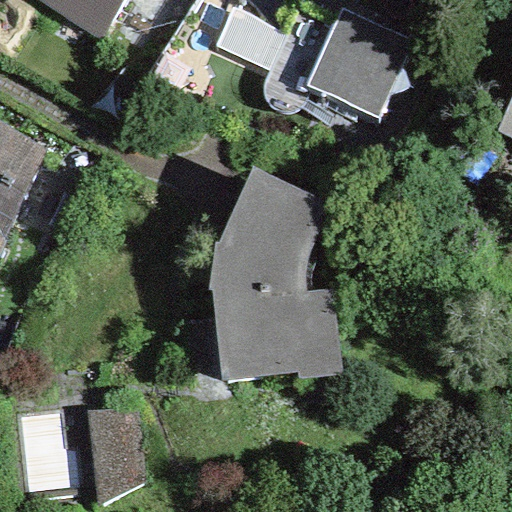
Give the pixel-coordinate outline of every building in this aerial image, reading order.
[(47,0),(104,35),(125,0),(47,0)] [(343,17),(337,30),(299,13),(288,37),(267,84),(265,88),(265,92),(265,97),(266,101),(268,106),(270,109),(274,112),(278,114),(282,116),(286,116),(291,116),(295,115),(299,113),(302,111),(305,107),(307,103),(310,96),(320,100),(316,108),(326,112),(330,105),(379,127),(391,100),(409,94),(402,76),(414,49),(343,17)] [(0,251),(42,162),(0,137),(0,251)] [(219,299),(228,382),(336,369),(328,304),(301,308),(300,290),(300,281),(301,272),(303,263),(305,255),(322,217),(258,188),(225,259),(224,261),(222,261),(216,299),(219,299)] [(136,412),(94,416),(104,505),(143,483),(136,412)]
